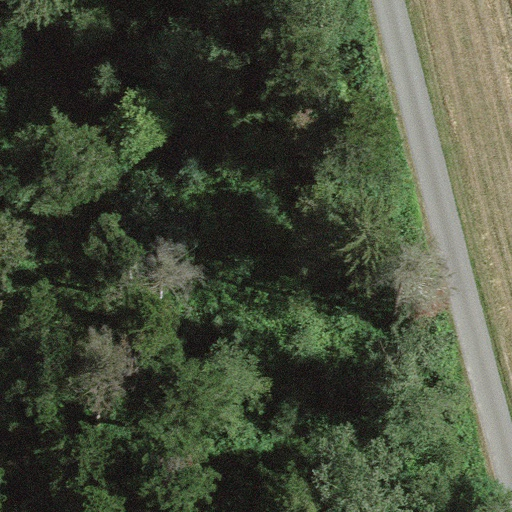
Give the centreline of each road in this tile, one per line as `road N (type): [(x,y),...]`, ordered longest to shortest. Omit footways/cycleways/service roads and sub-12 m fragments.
road 1 (unclassified): [(470,350),(384,0)]
road 2 (unclassified): [(470,350),(511,478)]
